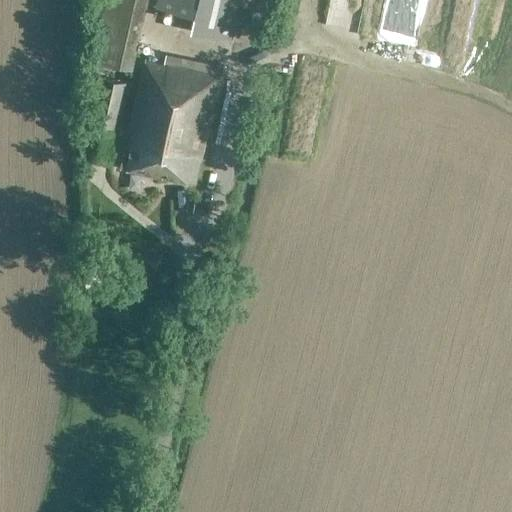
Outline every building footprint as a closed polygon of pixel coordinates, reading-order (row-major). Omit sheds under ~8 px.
[(103,0),(91,58),(132,67),(146,0),(103,0)] [(192,22),(222,29),(223,21),(233,23),(238,0),(157,0),(156,5),(194,14),(192,22)] [(125,145),(120,168),(194,185),(219,73),(145,57),(127,137),(131,138),(129,146),(125,145)] [(99,78),(85,158),(113,163),(127,83),(99,78)] [(290,84),(292,146),(311,146),(308,83),(290,84)]
